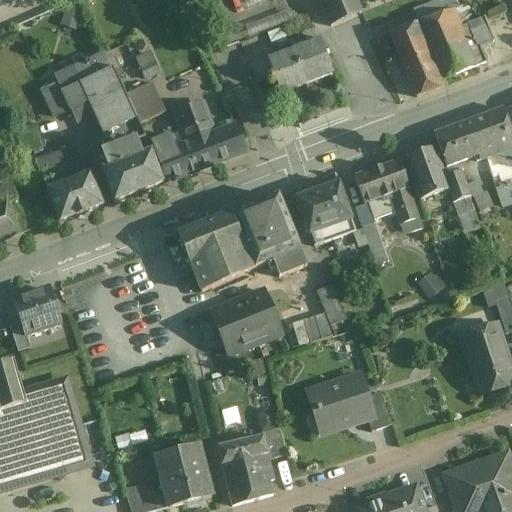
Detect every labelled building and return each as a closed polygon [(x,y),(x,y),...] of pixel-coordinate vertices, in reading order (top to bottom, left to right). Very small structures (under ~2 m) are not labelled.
[(46,0),(23,0),(0,10),(0,32),(51,10),(46,0)] [(360,15),(355,3),(353,0),(319,0),(331,28),(360,15)] [(454,0),(451,0),(433,8),(437,18),(454,12),(458,10),(454,0)] [(81,15),(67,9),(62,23),(76,29),(81,15)] [(437,18),(436,18),(390,35),(416,99),(444,89),(442,81),(486,65),(480,49),(494,43),(484,19),(468,25),(464,14),(456,17),(454,12),(437,18)] [(294,51),(308,85),(333,75),(320,41),(294,51)] [(308,85),(294,51),(267,61),(281,96),(308,85)] [(125,99),(114,76),(104,54),(87,63),(54,79),(57,85),(61,95),(81,86),(91,108),(105,137),(136,122),(125,99)] [(151,56),(138,62),(146,82),(160,76),(151,56)] [(57,85),(41,93),(53,120),(70,112),(61,95),(57,85)] [(154,87),(125,99),(136,122),(139,130),(168,118),(154,87)] [(203,106),(172,118),(176,127),(181,125),(182,129),(189,127),(208,120),(203,106)] [(341,108),(305,112),(306,126),(343,123),(341,108)] [(468,123),(482,161),(498,155),(501,162),(503,169),(507,168),(511,166),(511,136),(502,111),(468,123)] [(189,127),(204,170),(242,156),(226,113),(208,120),(189,127)] [(136,122),(105,137),(112,151),(135,143),(137,148),(146,145),(139,130),(136,122)] [(482,161),(468,123),(434,135),(446,169),(475,158),(476,163),(482,161)] [(204,170),(189,127),(182,129),(181,125),(176,127),(179,135),(151,145),(165,184),(204,170)] [(34,127),(13,135),(21,157),(43,148),(34,127)] [(150,154),(141,157),(137,148),(135,143),(112,151),(101,156),(107,170),(101,172),(114,205),(162,187),(150,154)] [(434,150),(405,160),(405,162),(406,162),(420,202),(448,193),(453,206),(471,199),(461,173),(445,179),(435,153),(435,152),(434,150)] [(74,151),(34,165),(44,193),(43,193),(55,228),(72,222),(72,223),(83,219),(83,218),(100,212),(88,178),(84,179),(74,151)] [(503,169),(501,162),(488,167),(501,208),(511,204),(511,185),(510,180),(511,180),(507,168),(503,169)] [(398,163),(354,179),(364,206),(395,195),(409,235),(422,230),(408,191),(408,190),(398,163)] [(481,179),(468,183),(478,214),(491,210),(481,179)] [(6,182),(0,184),(0,243),(17,237),(5,207),(15,204),(14,203),(6,182)] [(338,184),(295,200),(308,237),(310,237),(314,248),(354,233),(350,222),(351,222),(338,184)] [(254,208),(282,277),(305,268),(299,252),(299,250),(298,250),(278,200),(277,198),(276,199),(254,208)] [(21,200),(14,203),(15,204),(5,207),(17,237),(33,231),(21,200)] [(282,277),(254,208),(234,216),(234,215),(232,216),(254,271),(266,266),(269,273),(275,271),(278,279),(282,277)] [(232,216),(178,237),(201,294),(254,271),(232,216)] [(425,297),(443,286),(433,272),(416,283),(425,297)] [(504,287),(483,294),(490,314),(497,312),(494,302),(507,298),(504,287)] [(345,321),(331,288),(317,294),(325,315),(330,327),(345,321)] [(49,292),(14,304),(25,338),(60,327),(49,292)] [(263,293),(210,314),(228,358),(281,336),(263,293)] [(511,334),(511,311),(507,298),(494,302),(497,312),(505,336),(511,334)] [(325,315),(314,318),(321,341),(332,338),(325,315)] [(314,318),(303,322),(310,344),(310,345),(321,341),(314,318)] [(303,322),(291,326),(298,348),(310,344),(303,322)] [(511,375),(496,326),(460,338),(480,397),(511,386),(511,375)] [(213,352),(201,354),(206,376),(217,373),(213,352)] [(24,398),(13,363),(0,366),(0,413),(26,407),(24,398)] [(354,379),(306,395),(313,415),(317,413),(319,417),(320,417),(326,436),(347,428),(346,423),(365,416),(372,414),(367,399),(363,400),(362,396),(360,396),(354,379)] [(64,386),(24,398),(26,407),(0,413),(0,490),(86,466),(64,386)] [(380,395),(367,399),(372,414),(365,416),(371,434),(392,427),(380,395)] [(118,449),(146,440),(143,431),(116,439),(118,449)] [(279,431),(261,435),(262,439),(263,439),(264,444),(270,443),(274,461),(286,458),(279,431)] [(262,439),(217,449),(232,508),(273,497),(270,484),(273,483),(269,462),(274,461),(270,443),(264,444),(263,439),(262,439)] [(197,448),(155,458),(156,461),(161,460),(169,492),(164,493),(169,510),(211,499),(197,448)] [(511,511),(511,473),(506,457),(446,478),(457,511),(466,511),(481,507),(483,511),(511,511)] [(132,490),(138,511),(160,511),(164,511),(156,483),(132,490)] [(416,489),(373,504),(372,504),(366,506),(365,503),(352,507),(354,511),(423,511),(424,511),(416,489)]
